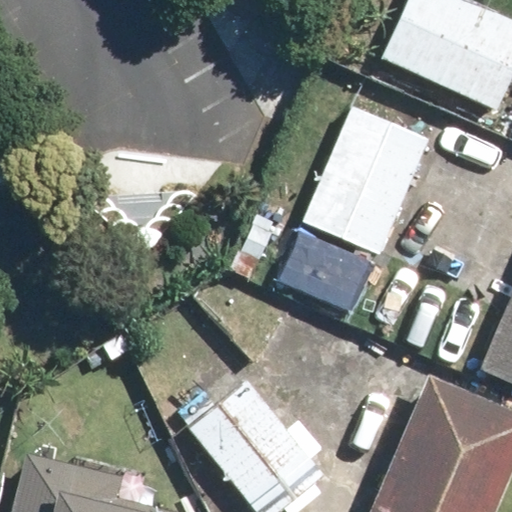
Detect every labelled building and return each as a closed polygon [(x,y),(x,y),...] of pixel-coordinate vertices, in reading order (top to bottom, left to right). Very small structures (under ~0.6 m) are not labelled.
[(511,32),(433,0),(410,0),(385,60),(493,105),(511,59),(511,32)] [(355,118),(317,226),(379,247),(417,139),(355,118)] [(371,273),(296,239),(279,276),(353,311),(371,273)] [(434,351),(366,322),(350,358),(419,388),(434,351)] [(511,330),(495,374),(511,380),(511,330)] [(493,511),(511,466),(511,417),(426,383),(373,511),(493,511)] [(247,386),(186,437),(248,511),(273,511),(320,473),(247,386)] [(30,465),(17,511),(147,511),(112,503),(116,486),(30,465)]
